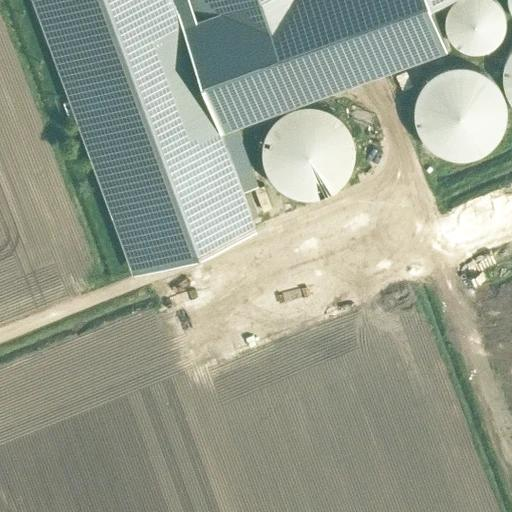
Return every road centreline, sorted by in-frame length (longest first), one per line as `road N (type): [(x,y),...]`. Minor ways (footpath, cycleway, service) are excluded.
road 1 (track): [(0,334),(406,169)]
road 2 (track): [(511,461),(406,169)]
